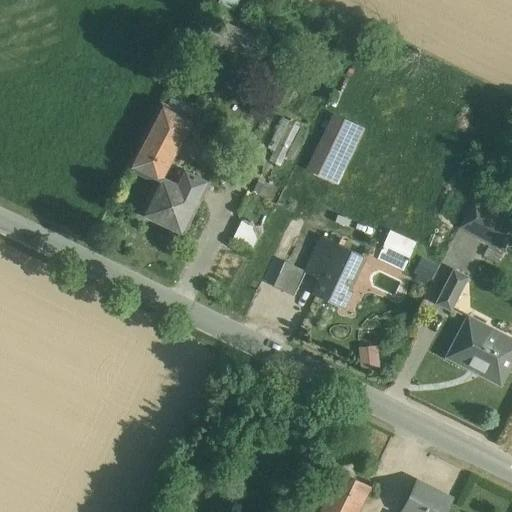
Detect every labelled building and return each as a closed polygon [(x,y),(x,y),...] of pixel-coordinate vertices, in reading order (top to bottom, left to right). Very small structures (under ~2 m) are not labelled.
[(220,0),(219,2),(234,10),(238,0),(220,0)] [(227,24),(219,41),(259,59),(267,42),(227,24)] [(161,102),(128,168),(156,182),(159,176),(161,177),(191,117),(163,103),(161,102)] [(331,133),(353,144),(361,126),(340,115),(331,133)] [(292,160),(308,130),(282,117),(267,147),(273,150),(268,159),(280,165),(285,156),(292,160)] [(313,170),(331,133),(326,131),(308,168),(313,170)] [(331,133),(313,170),(334,181),(353,144),(331,133)] [(185,168),(179,180),(194,187),(192,191),(202,196),(210,180),(185,168)] [(161,177),(159,176),(156,182),(141,213),(183,233),(202,196),(192,191),(194,187),(179,180),(177,184),(161,177)] [(475,200),(461,226),(473,233),(487,206),(475,200)] [(511,235),(511,219),(487,206),(473,233),(504,250),(511,235)] [(262,230),(241,220),(230,243),(251,253),(262,230)] [(415,243),(389,232),(378,258),(403,270),(415,243)] [(365,258),(319,239),(305,271),(318,276),(311,294),(344,308),(365,258)] [(502,253),(488,246),(482,256),(496,264),(502,253)] [(431,280),(439,262),(422,254),(414,272),(431,280)] [(305,271),(284,261),(273,285),(294,295),(305,271)] [(467,277),(453,270),(436,302),(450,309),(467,277)] [(511,339),(467,317),(447,356),(500,383),(511,360),(511,339)] [(361,367),(379,364),(375,342),(357,346),(361,367)] [(341,472),(321,511),(354,511),(368,485),(341,472)] [(416,481),(402,511),(404,511),(444,511),(451,498),(416,481)]
